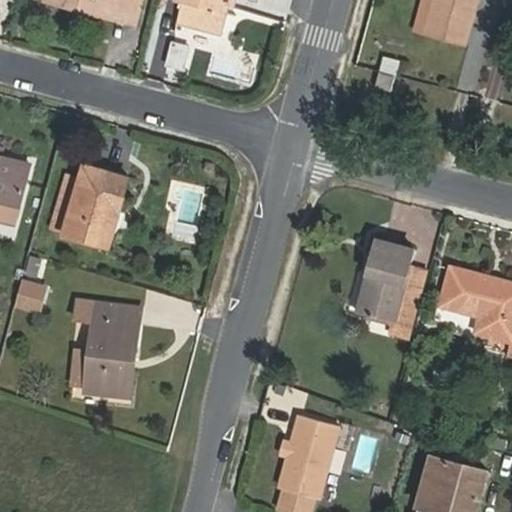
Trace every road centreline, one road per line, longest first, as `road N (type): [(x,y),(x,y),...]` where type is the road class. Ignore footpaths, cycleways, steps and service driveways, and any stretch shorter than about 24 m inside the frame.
road 1 (residential): [(293,140),(198,511)]
road 2 (residential): [(293,140),(0,64)]
road 3 (residential): [(293,140),(511,201)]
road 4 (residential): [(331,0),(293,140)]
